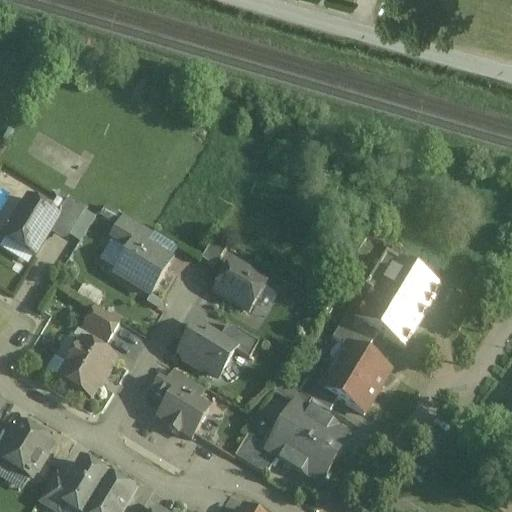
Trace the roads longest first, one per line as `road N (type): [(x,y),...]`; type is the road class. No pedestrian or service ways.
road 1 (unclassified): [(511,72),(256,0)]
road 2 (residential): [(511,323),(396,511)]
road 3 (residential): [(274,511),(235,482),(175,488),(99,437)]
road 4 (residential): [(99,437),(185,294)]
